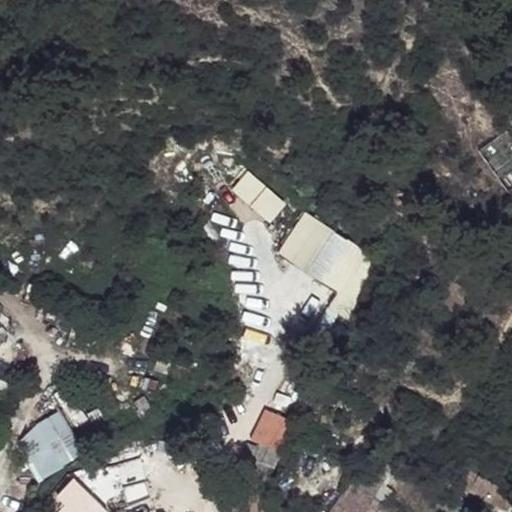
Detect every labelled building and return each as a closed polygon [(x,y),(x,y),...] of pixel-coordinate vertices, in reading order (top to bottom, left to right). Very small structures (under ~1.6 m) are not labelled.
[(56,408),(18,438),(32,455),(70,426),(56,408)] [(68,476),(58,495),(65,502),(59,511),(97,511),(91,497),(68,476)] [(499,486),(479,478),(473,493),(492,501),(499,486)] [(402,511),(404,509),(351,479),(339,499),(360,511),(402,511)] [(259,511),(258,484),(231,486),(232,511),(259,511)] [(360,511),(339,499),(330,511),(360,511)]
